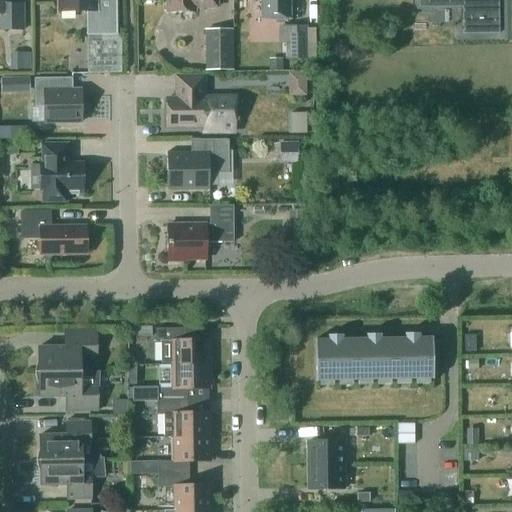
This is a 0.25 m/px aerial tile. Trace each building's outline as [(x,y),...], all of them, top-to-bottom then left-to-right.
[(0,0),(0,30),(23,30),(23,3),(10,4),(10,0),(0,0)] [(86,34),(116,34),(115,0),(57,0),(58,11),(86,10),(86,34)] [(166,0),(167,11),(195,11),(195,7),(217,7),(216,0),(166,0)] [(261,0),(261,18),(289,18),(289,0),(261,0)] [(499,0),(418,0),(419,7),(462,7),(463,18),(499,17),(499,0)] [(290,42),(285,42),(286,58),(306,58),(306,26),(289,26),(290,42)] [(232,69),(231,29),(205,30),(206,70),(232,69)] [(30,70),(30,52),(10,52),(10,70),(30,70)] [(282,59),(269,59),(269,71),(282,71),(282,59)] [(290,75),(290,95),(304,95),(304,74),(290,75)] [(203,76),(176,76),(176,98),(166,98),(166,126),(201,126),(201,135),(236,134),(235,97),(204,98),(203,76)] [(34,106),(43,106),(43,122),(81,121),(81,96),(72,96),(72,77),(34,78),(34,106)] [(228,139),(190,139),(190,153),(167,153),(167,151),(166,152),(166,190),(168,190),(168,188),(207,188),(207,190),(208,190),(208,173),(228,173),(228,139)] [(0,155),(18,155),(18,141),(0,140),(0,155)] [(298,142),(279,142),(280,163),(298,163),(298,142)] [(66,193),(82,193),(82,163),(66,163),(66,157),(67,157),(67,143),(41,143),(42,163),(40,163),(41,190),(42,190),(42,202),(66,201),(66,193)] [(167,224),(167,260),(187,260),(187,257),(204,257),(204,259),(205,259),(205,242),(233,241),(232,205),(208,205),(209,224),(167,224)] [(82,226),(49,227),(49,211),(20,211),(20,238),(39,238),(39,245),(39,246),(36,249),(47,260),(54,254),(55,253),(83,253),(82,226)] [(305,237),(304,219),(288,219),(288,237),(305,237)] [(130,327),(130,337),(139,337),(139,327),(130,327)] [(155,341),(160,341),(161,362),(171,362),(171,364),(209,364),(208,340),(186,340),(186,328),(155,328),(155,341)] [(37,371),(79,371),(79,354),(96,354),(96,329),(64,330),(65,346),(37,346),(39,363),(39,371),(37,371)] [(317,382),(317,381),(432,379),(432,380),(433,380),(432,337),(431,337),(431,338),(418,339),(418,335),(419,335),(419,334),(404,334),(404,335),(405,335),(405,339),(380,339),(380,336),(381,336),(381,334),(366,335),(366,336),(367,336),(367,340),(342,340),(342,336),(343,336),(343,335),(327,335),(327,337),(329,337),(329,340),(316,340),(316,339),(315,339),(315,382),(317,382)] [(463,342),(464,351),(476,351),(476,335),(464,335),(463,342)] [(478,359),(469,360),(469,370),(474,370),(478,369),(478,359)] [(209,388),(209,364),(171,364),(171,365),(158,365),(158,388),(156,388),(156,401),(187,400),(187,388),(209,388)] [(79,371),(37,371),(38,372),(39,372),(39,380),(38,397),(65,396),(66,411),(97,410),(97,387),(95,373),(98,373),(98,372),(79,372),(79,371)] [(156,387),(132,387),(132,388),(132,401),(156,401),(156,388),(156,387)] [(163,437),(172,437),(210,436),(210,412),(187,412),(187,400),(156,401),(156,415),(162,415),(163,437)] [(39,460),(41,460),(102,459),(102,458),(100,458),(97,441),(90,441),(89,421),(66,422),(66,434),(38,435),(40,451),(41,459),(39,459),(39,460)] [(414,444),(414,424),(397,424),(397,444),(414,444)] [(368,427),(356,427),(356,436),(368,436),(368,427)] [(477,429),(466,429),(466,445),(477,445),(477,429)] [(210,436),(172,437),(172,461),(157,461),(157,473),(188,473),(188,461),(210,460),(210,436)] [(343,442),(307,442),(307,466),(343,466),(343,442)] [(463,449),(463,461),(478,461),(478,449),(463,449)] [(67,499),(91,498),(90,477),(103,477),(102,459),(41,460),(41,468),(39,485),(67,484),(67,499)] [(130,474),(139,474),(139,461),(130,461),(130,474)] [(343,489),(343,466),(307,466),(308,490),(343,489)] [(188,473),(157,473),(158,486),(173,486),(173,509),(211,509),(211,485),(188,485),(188,473)] [(464,491),(463,505),(472,505),(473,491),(464,491)] [(357,493),(357,502),(369,502),(369,493),(357,493)]
